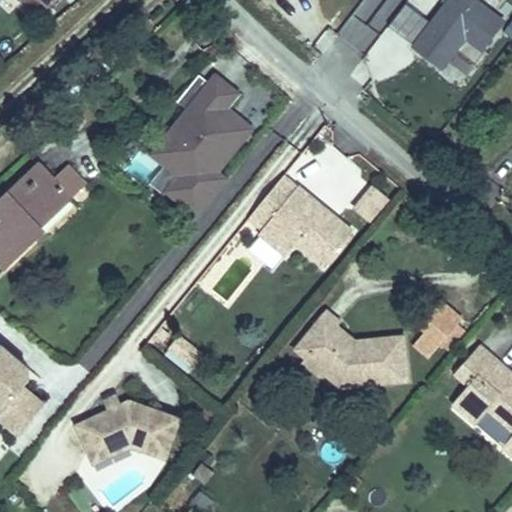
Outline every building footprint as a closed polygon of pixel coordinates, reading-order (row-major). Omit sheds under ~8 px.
[(44,0),(24,0),(35,10),(44,0)] [(476,0),(449,0),(414,46),(443,68),(466,38),(482,50),(504,21),(476,0)] [(411,43),(425,19),(410,11),(396,35),(411,43)] [(242,91),(219,73),(174,130),(186,140),(172,158),(186,169),(170,188),(199,212),(228,177),(220,170),(255,127),(240,115),(235,121),(225,112),(242,91)] [(182,174),(186,169),(172,158),(186,140),(174,130),(155,152),(182,174)] [(53,175),(65,163),(52,150),(40,161),(53,175)] [(69,197),(53,180),(38,165),(0,201),(0,262),(4,267),(43,229),(40,226),(70,197),(69,197)] [(84,183),(68,166),(53,180),(69,197),(84,183)] [(297,188),(283,176),(249,218),(263,230),(269,223),(323,267),(352,230),(330,213),(327,218),(309,203),(313,199),(298,187),(297,188)] [(372,187),(352,211),(369,225),(389,201),(372,187)] [(313,199),(309,203),(327,218),(330,213),(313,199)] [(429,359),(441,344),(459,324),(462,319),(441,301),(421,325),(427,330),(414,346),(429,359)] [(340,321),(328,312),(312,331),(324,340),(337,325),(340,321)] [(467,330),(459,324),(441,344),(449,350),(467,330)] [(312,331),(302,343),(314,352),(310,357),(326,370),(331,363),(352,380),(374,378),(375,384),(408,380),(404,336),(363,340),(364,345),(356,346),(356,341),(337,325),(324,340),(312,331)] [(169,334),(160,327),(154,334),(163,342),(169,334)] [(179,336),(170,347),(179,355),(188,343),(179,336)] [(204,356),(188,343),(179,355),(195,368),(204,356)] [(314,352),(302,343),(297,350),(308,359),(306,362),(321,375),(324,372),(342,387),(375,384),(374,378),(352,380),(331,363),(326,370),(310,357),(314,352)] [(0,400),(29,424),(45,404),(23,387),(30,379),(9,362),(14,356),(0,344),(0,400)] [(511,388),(503,381),(511,371),(480,345),(456,374),(470,386),(454,404),(477,423),(489,410),(511,429),(511,436),(503,447),(511,454),(511,388)] [(28,368),(14,356),(9,362),(30,379),(28,368)] [(511,372),(511,371),(503,381),(511,388),(511,372)] [(103,399),(108,409),(121,403),(116,393),(103,399)] [(75,425),(87,451),(101,445),(107,458),(132,447),(167,460),(182,418),(129,399),(121,403),(108,409),(75,425)] [(0,400),(0,408),(3,411),(0,413),(0,419),(20,435),(29,424),(0,400)] [(331,442),(321,455),(336,466),(346,453),(331,442)] [(107,458),(101,445),(87,451),(94,465),(107,458)] [(214,473),(202,463),(194,474),(206,483),(214,473)] [(185,506),(194,511),(205,511),(212,500),(195,489),(185,506)]
